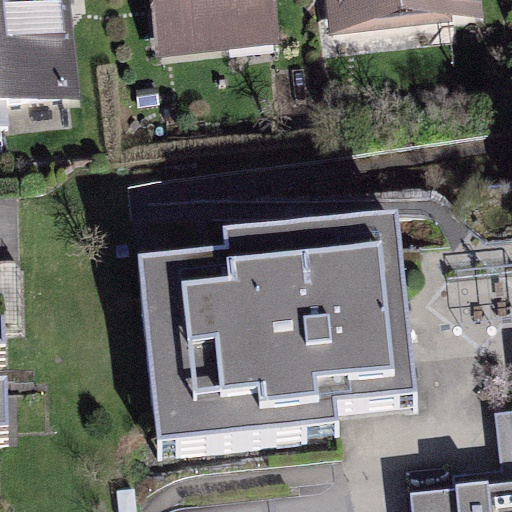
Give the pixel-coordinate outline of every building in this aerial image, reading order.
[(67,0),(0,0),(0,125),(82,114),(67,0)] [(149,0),(157,71),(280,57),(273,0),(149,0)] [(324,0),(330,47),(484,29),(480,0),(324,0)] [(418,430),(399,255),(221,274),(223,292),(140,301),(159,479),(340,460),(337,438),(418,430)] [(0,511),(0,473),(9,474),(8,429),(0,429),(0,386),(5,387),(4,340),(25,339),(23,289),(0,290),(0,511)] [(511,511),(511,503),(428,511),(511,511)]
